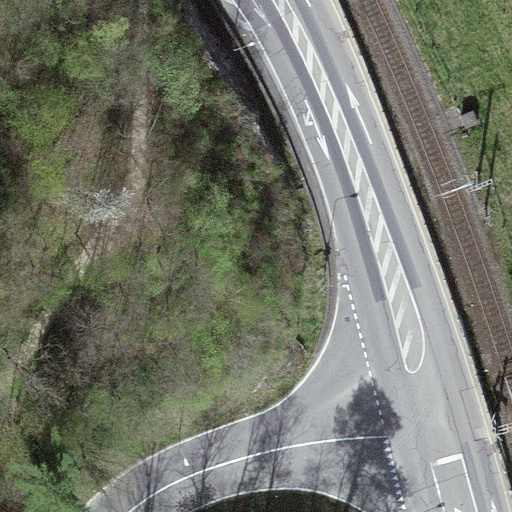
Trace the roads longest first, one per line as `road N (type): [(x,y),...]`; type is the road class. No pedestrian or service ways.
road 1 (tertiary): [(436,421),(301,442),(184,476),(127,511)]
road 2 (primary): [(436,421),(339,125)]
road 3 (primary): [(250,0),(339,125)]
road 4 (primary): [(339,125),(302,0)]
